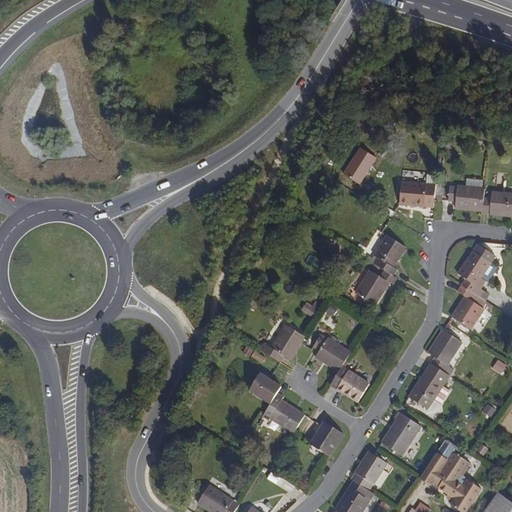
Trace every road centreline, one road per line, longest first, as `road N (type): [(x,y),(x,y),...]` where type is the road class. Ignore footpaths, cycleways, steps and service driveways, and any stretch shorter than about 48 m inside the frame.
road 1 (residential): [(365,431),(434,315),(440,244),(454,232),(511,238)]
road 2 (secondary): [(164,322),(180,345),(180,376),(136,470),(154,511)]
road 3 (primary): [(81,511),(81,391),(95,321)]
road 4 (primary): [(28,324),(50,382),(58,511)]
road 5 (primary): [(347,18),(284,113),(229,160)]
road 6 (primary): [(229,160),(103,212),(81,213)]
road 7 (primary): [(120,267),(139,227),(229,160)]
